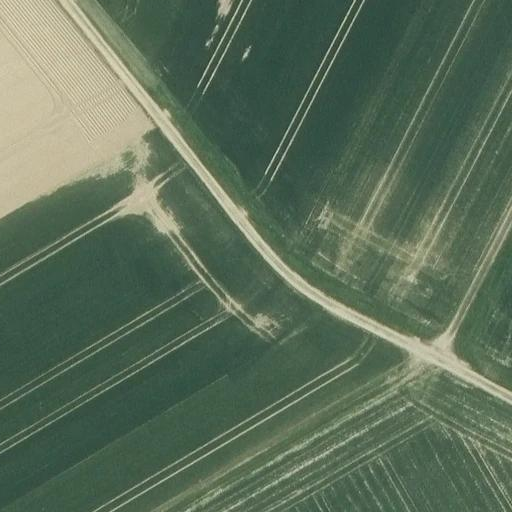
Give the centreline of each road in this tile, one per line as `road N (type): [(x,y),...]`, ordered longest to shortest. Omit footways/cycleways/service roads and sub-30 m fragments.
road 1 (track): [(60,0),(292,286),(511,403)]
road 2 (track): [(511,214),(435,363),(408,370),(170,511)]
